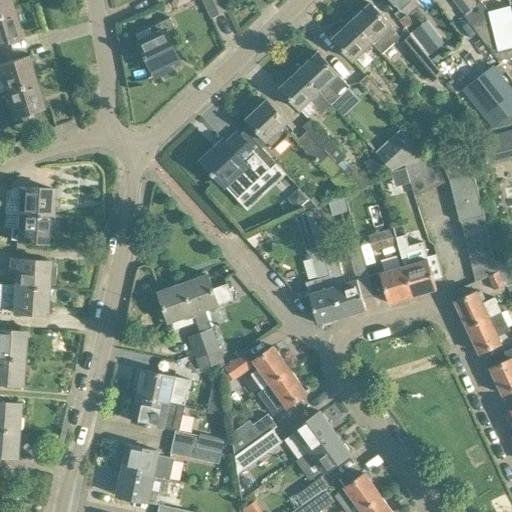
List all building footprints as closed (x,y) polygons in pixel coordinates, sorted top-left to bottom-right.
[(0,0),(0,15),(13,11),(9,0),(0,0)] [(203,0),(211,16),(227,8),(223,0),(203,0)] [(391,0),(396,5),(400,9),(410,0),(391,0)] [(498,62),(511,58),(511,11),(510,6),(488,11),(480,1),(478,3),(475,0),(452,0),(465,16),(498,62)] [(351,21),(372,43),(382,54),(401,37),(390,26),(391,25),(370,3),(351,21)] [(0,43),(21,37),(13,11),(0,15),(0,43)] [(407,21),(431,52),(438,47),(414,16),(407,21)] [(154,72),(179,59),(165,30),(174,26),(170,17),(150,27),(153,35),(139,42),(145,55),(144,56),(146,59),(147,59),(154,72)] [(351,21),(332,38),(353,61),(364,50),(366,53),(372,47),(370,45),(372,43),(351,21)] [(441,75),(427,57),(410,34),(399,43),(431,83),(441,75)] [(349,85),(318,52),(299,70),(320,92),(331,105),(341,96),(349,85)] [(0,92),(35,81),(27,56),(0,64),(0,92)] [(511,89),(494,66),(464,89),(493,127),(511,112),(511,89)] [(299,70),(280,88),(301,110),(311,100),(323,112),(331,105),(320,92),(299,70)] [(367,75),(359,82),(382,108),(390,100),(367,75)] [(38,81),(35,82),(3,91),(0,92),(0,105),(3,109),(8,125),(7,125),(7,126),(28,120),(25,113),(43,108),(39,97),(43,96),(38,81)] [(287,122),(267,100),(246,119),(248,121),(242,127),(261,147),(267,141),(274,148),(293,131),(286,123),(287,122)] [(306,131),(339,166),(347,157),(311,118),(302,126),(306,131)] [(392,168),(424,154),(402,130),(377,152),(392,168)] [(511,130),(481,138),(488,166),(511,159),(511,130)] [(297,139),(332,177),(331,178),(345,193),(358,187),(339,166),(306,131),(297,139)] [(270,169),(237,132),(226,143),(223,140),(201,160),(211,171),(210,172),(213,176),(215,175),(237,199),(270,169)] [(465,138),(438,151),(451,180),(455,199),(479,192),(465,138)] [(440,185),(451,180),(438,151),(427,156),(440,185)] [(427,156),(416,160),(429,190),(440,185),(427,156)] [(415,196),(429,190),(416,160),(405,165),(415,196)] [(19,201),(18,214),(52,216),(54,189),(20,187),(10,190),(9,200),(19,201)] [(292,194),(292,202),(302,213),(310,210),(316,207),(299,188),(292,194)] [(455,199),(461,220),(484,215),(479,192),(455,199)] [(50,243),(52,216),(18,214),(17,228),(11,228),(10,240),(50,243)] [(461,220),(464,233),(487,227),(484,215),(461,220)] [(464,233),(467,245),(490,239),(487,227),(464,233)] [(372,251),(397,244),(393,228),(368,235),(372,251)] [(313,268),(326,264),(318,236),(305,240),(313,268)] [(355,276),(367,273),(357,239),(345,242),(355,276)] [(467,245),(470,257),(493,251),(490,239),(467,245)] [(470,257),(473,269),(496,263),(496,260),(495,260),(493,251),(470,257)] [(14,272),(13,286),(48,288),(48,284),(54,284),(55,266),(49,266),(49,261),(9,259),(8,271),(14,272)] [(428,259),(404,266),(413,296),(437,289),(428,259)] [(341,317),(344,316),(366,310),(357,280),(345,283),(339,260),(326,264),(333,287),(341,317)] [(498,271),(487,276),(494,290),(511,281),(511,279),(503,260),(496,260),(496,263),(498,271)] [(487,276),(498,271),(496,263),(473,269),(476,281),(487,276)] [(389,303),(413,296),(404,266),(380,273),(389,303)] [(208,275),(183,283),(190,304),(193,314),(218,305),(208,275)] [(190,304),(183,283),(158,292),(169,322),(193,314),(190,304)] [(0,311),(46,315),(48,288),(13,286),(0,284),(0,311)] [(309,294),(310,297),(318,324),(341,317),(333,287),(309,294)] [(467,327),(489,317),(501,312),(494,297),(483,303),(477,291),(455,301),(467,327)] [(501,312),(489,317),(467,327),(479,353),(501,343),(499,337),(510,332),(501,312)] [(0,356),(23,358),(25,331),(0,329),(0,356)] [(189,337),(193,348),(216,340),(212,329),(189,337)] [(193,348),(197,359),(219,351),(216,340),(193,348)] [(257,393),(290,369),(273,346),(253,361),(259,370),(251,375),(262,390),(257,393)] [(508,360),(490,368),(503,394),(511,390),(511,348),(504,352),(508,360)] [(223,362),(219,351),(197,359),(201,370),(223,362)] [(244,354),(225,368),(235,381),(254,368),(244,354)] [(0,383),(21,385),(23,358),(0,356),(0,383)] [(225,368),(221,371),(224,389),(235,381),(225,368)] [(175,376),(143,369),(138,395),(170,402),(175,376)] [(307,393),(290,369),(257,393),(273,415),(286,406),(287,407),(307,393)] [(175,430),(173,442),(214,452),(217,441),(199,437),(200,435),(181,431),(186,405),(170,402),(138,395),(132,421),(175,430)] [(0,429),(18,430),(20,403),(0,401),(0,429)] [(293,430),(309,451),(335,432),(320,411),(293,430)] [(234,457),(237,455),(276,427),(278,426),(269,414),(254,425),(251,421),(231,435),(234,457)] [(284,437),(276,427),(237,455),(244,465),(284,437)] [(0,455),(15,457),(18,430),(0,429),(0,455)] [(335,432),(309,451),(295,462),(309,481),(323,471),(324,473),(351,454),(335,432)] [(223,453),(214,452),(173,442),(171,453),(221,464),(223,453)] [(122,470),(170,480),(175,458),(158,454),(159,451),(127,444),(122,470)] [(170,480),(122,470),(116,495),(157,504),(159,494),(167,496),(170,480)] [(359,511),(381,496),(365,473),(334,496),(345,511),(359,511)] [(296,509),(325,489),(329,486),(321,476),(289,499),(296,509)] [(319,511),(334,501),(325,489),(296,509),(292,511),(319,511)] [(392,511),(381,496),(359,511),(392,511)]
